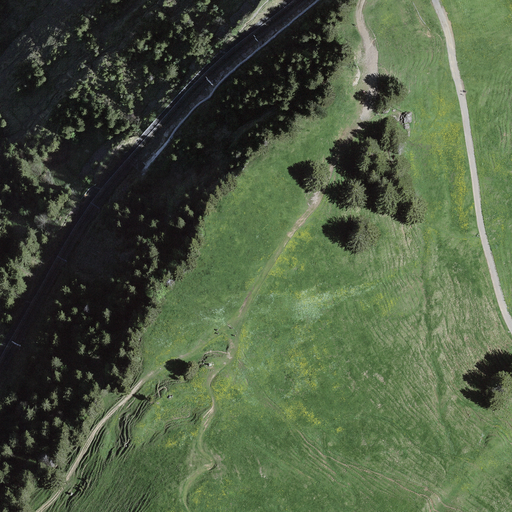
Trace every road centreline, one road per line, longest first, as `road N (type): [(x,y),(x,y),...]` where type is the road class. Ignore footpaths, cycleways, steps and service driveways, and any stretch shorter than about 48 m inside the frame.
road 1 (track): [(362,0),(358,19),(375,75),(370,106),(227,328)]
road 2 (track): [(435,0),(448,36),(479,234),(511,331)]
road 3 (track): [(227,328),(148,374),(40,511)]
